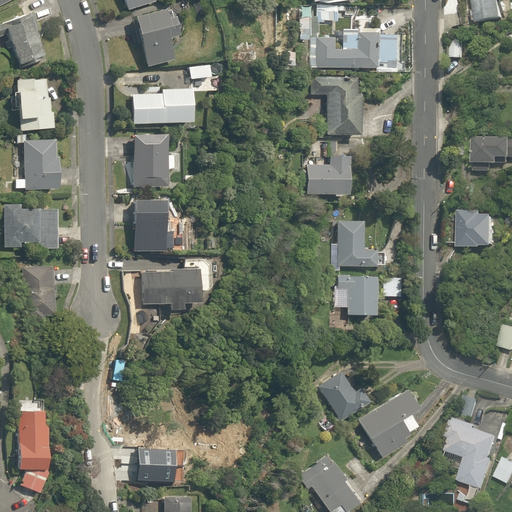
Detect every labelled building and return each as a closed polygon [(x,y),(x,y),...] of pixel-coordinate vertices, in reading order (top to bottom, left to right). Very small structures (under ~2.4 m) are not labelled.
[(122,0),(126,11),(154,2),(153,0),(122,0)] [(477,22),(478,25),(505,20),(501,0),(473,0),(475,11),(473,12),(475,22),(477,22)] [(309,3),(289,2),(288,32),(308,32),(309,3)] [(336,10),(315,10),(314,21),(335,22),(336,10)] [(132,18),(142,68),(173,62),(168,39),(174,38),(169,11),(132,18)] [(0,36),(7,34),(20,68),(44,59),(33,32),(38,31),(31,13),(0,25),(0,36)] [(313,68),(372,69),(373,33),(353,33),(353,36),(343,36),(343,51),(332,50),(332,39),(314,38),(313,68)] [(457,59),(469,59),(469,41),(458,40),(457,59)] [(189,80),(209,77),(207,65),(187,68),(189,80)] [(356,136),(357,108),(357,95),(353,95),(354,78),(309,77),(309,95),(325,96),(324,108),(324,135),(356,136)] [(15,83),(19,131),(51,128),(50,113),(47,113),(46,99),(44,99),(42,80),(15,83)] [(132,124),(190,123),(189,89),(159,90),(159,95),(131,95),(132,124)] [(129,136),(131,188),(164,187),(164,168),(172,168),(171,157),(163,157),(163,135),(129,136)] [(457,155),(474,159),(478,140),(462,136),(457,155)] [(23,141),(24,190),(56,189),(55,157),(52,157),(52,140),(23,141)] [(511,142),(489,143),(489,168),(489,175),(506,176),(506,168),(511,168),(511,142)] [(304,195),(345,196),(346,158),(327,157),(326,166),(305,166),(304,195)] [(131,201),(131,252),(163,252),(163,248),(171,248),(171,227),(164,228),(163,201),(131,201)] [(33,242),(34,249),(55,248),(54,210),(36,210),(36,209),(19,210),(18,205),(3,205),(4,248),(20,247),(20,243),(33,242)] [(468,250),(492,250),(492,249),(504,249),(505,218),(493,218),(493,214),(456,214),(456,236),(468,236),(468,250)] [(360,222),(335,221),(335,244),(329,244),(328,271),(337,271),(337,267),(371,267),(371,265),(381,266),(381,253),(372,253),(372,250),(360,249),(360,222)] [(179,304),(197,303),(196,290),(204,290),(209,286),(208,267),(202,259),(181,260),(182,268),(168,269),(168,271),(139,273),(140,305),(166,304),(166,310),(180,309),(179,304)] [(20,267),(23,321),(39,320),(39,315),(50,315),(49,297),(53,297),(51,266),(37,267),(37,262),(25,263),(25,267),(20,267)] [(371,315),(370,276),(335,277),(335,286),(331,286),(331,308),(344,307),(344,315),(371,315)] [(381,297),(398,297),(398,279),(382,279),(381,297)] [(395,299),(387,299),(387,315),(395,315),(395,299)] [(500,347),(511,351),(511,327),(508,326),(500,347)] [(315,388),(339,422),(367,402),(357,388),(351,392),(337,372),(315,388)] [(356,421),(381,458),(403,443),(401,439),(406,436),(405,433),(414,427),(406,415),(414,409),(402,390),(356,421)] [(459,415),(471,419),(477,401),(465,396),(459,415)] [(16,411),(17,468),(25,468),(19,485),(38,492),(45,473),(40,468),(45,468),(44,427),(41,424),(41,411),(16,411)] [(511,412),(503,436),(511,440),(511,412)] [(490,458),(497,436),(475,429),(476,425),(455,418),(454,421),(451,421),(446,438),(449,439),(445,452),(464,458),(456,480),(483,489),(493,459),(490,458)] [(450,465),(459,468),(462,459),(446,453),(444,458),(451,461),(450,465)] [(326,511),(345,511),(344,509),(359,498),(345,477),(342,479),(329,461),(327,462),(322,454),(312,461),(313,463),(295,476),(304,489),(308,486),(326,511)] [(495,477),(509,484),(511,478),(511,462),(504,458),(495,477)] [(461,501),(476,507),(482,492),(466,487),(461,501)] [(184,511),(184,497),(160,497),(159,511),(184,511)]
